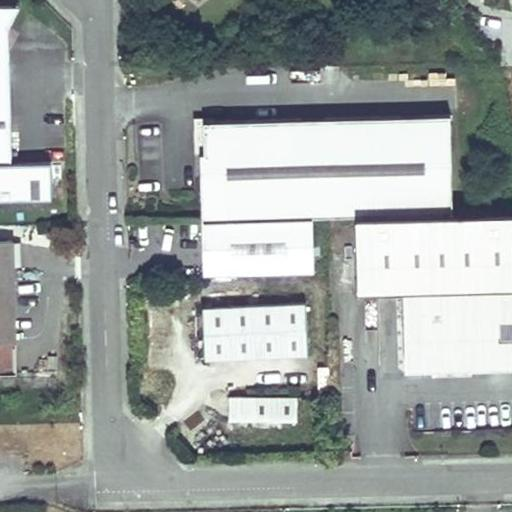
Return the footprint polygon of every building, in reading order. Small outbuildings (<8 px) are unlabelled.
[(9,52),(0,52),(0,46),(9,28),(17,12),(13,12),(13,6),(0,6),(0,198),(51,197),(50,163),(12,163),(9,52)] [(0,52),(9,52),(9,28),(0,46),(0,52)] [(201,152),(203,220),(313,218),(453,215),(451,115),(206,120),(207,152),(201,152)] [(206,120),(196,120),(197,153),(201,152),(207,152),(206,120)] [(511,214),(357,219),(359,292),(404,291),(406,368),(437,367),(511,365),(511,214)] [(204,274),(314,271),(313,218),(203,220),(204,274)] [(13,240),(0,240),(0,340),(15,340),(13,240)] [(204,307),(206,358),(308,354),(306,302),(204,307)] [(0,374),(16,374),(15,340),(0,340),(0,374)] [(297,396),(228,396),(228,423),(297,423),(297,396)]
